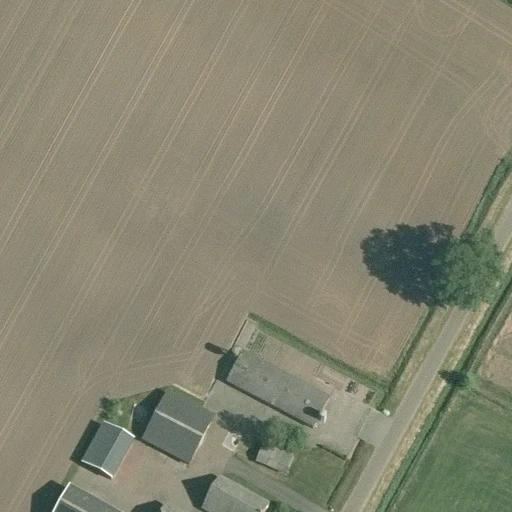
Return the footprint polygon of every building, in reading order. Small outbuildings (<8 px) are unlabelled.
[(311,430),(328,398),(244,353),(227,385),(311,430)] [(189,467),(214,417),(167,393),(141,442),(189,467)] [(102,426),(81,464),(112,482),(134,443),(102,426)] [(285,476),(293,457),(262,445),(255,463),(285,476)] [(204,511),(263,511),(268,504),(217,476),(200,510),(204,511)] [(101,511),(67,493),(55,511),(101,511)]
